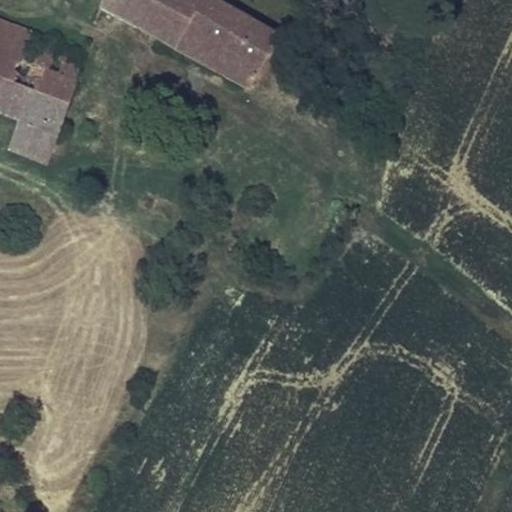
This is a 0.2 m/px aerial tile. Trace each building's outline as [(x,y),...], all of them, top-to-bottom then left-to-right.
[(102,0),(99,9),(135,28),(172,49),(248,90),(264,65),(280,40),(262,30),(210,0),(102,0)] [(319,13),(304,35),(325,49),(340,27),(319,13)] [(85,56),(0,23),(0,81),(28,93),(18,121),(11,142),(50,157),(52,152),(58,154),(62,144),(55,141),(85,56)] [(28,93),(0,81),(0,114),(18,121),(28,93)] [(96,133),(89,149),(125,163),(131,147),(96,133)] [(50,157),(11,142),(8,151),(46,166),(50,157)]
